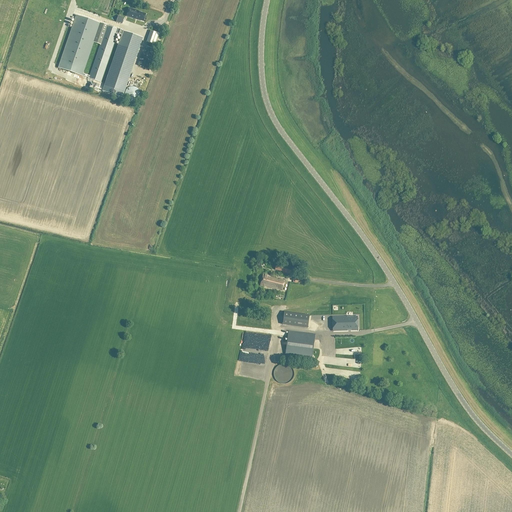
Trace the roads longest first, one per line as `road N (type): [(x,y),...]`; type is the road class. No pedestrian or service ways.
road 1 (tertiary): [(511,453),(474,417),(393,281),(276,125),(261,76),(267,0)]
road 2 (track): [(238,511),(272,360)]
